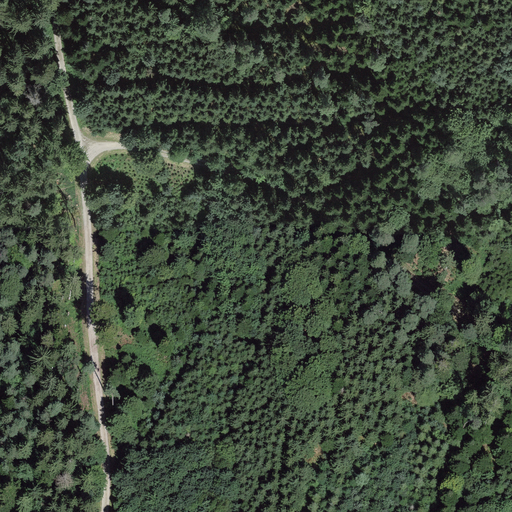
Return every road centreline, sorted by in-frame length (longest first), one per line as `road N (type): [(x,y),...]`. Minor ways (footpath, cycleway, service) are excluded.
road 1 (track): [(106,511),(80,145),(57,22),(61,0)]
road 2 (track): [(80,145),(157,149),(299,192),(447,303),(511,317)]
